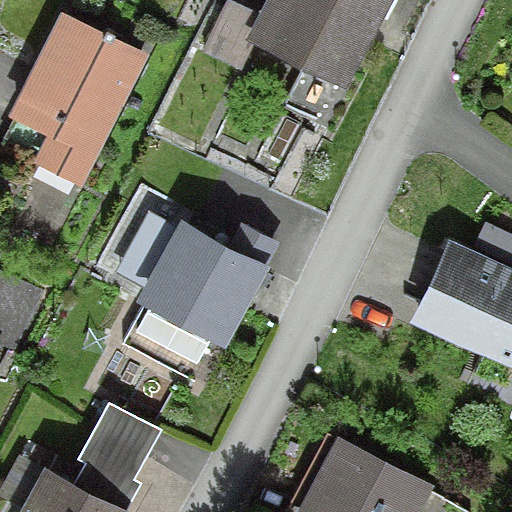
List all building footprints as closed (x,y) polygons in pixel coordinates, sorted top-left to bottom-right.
[(283,0),(262,41),(338,82),(381,0),(283,0)] [(100,36),(62,16),(12,114),(14,115),(0,142),(74,180),(138,55),(108,39),(111,34),(103,30),(100,36)] [(242,227),(228,253),(182,227),(119,344),(192,384),(235,305),(240,305),(249,289),(246,285),(269,241),(242,227)] [(511,276),(446,245),(413,315),(511,362),(511,276)] [(0,275),(0,331),(18,296),(34,305),(40,293),(1,273),(0,275)] [(137,455),(151,430),(107,406),(95,428),(137,455)] [(123,480),(137,455),(95,428),(79,455),(123,480)] [(309,464),(324,472),(302,511),(407,511),(420,488),(340,446),(341,444),(325,435),(309,464)] [(113,511),(46,474),(24,511),(113,511)]
